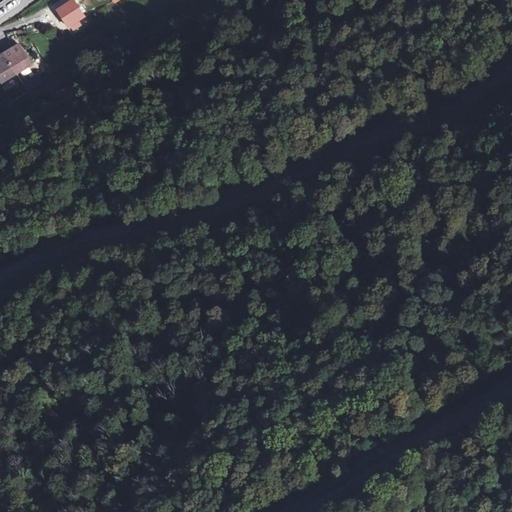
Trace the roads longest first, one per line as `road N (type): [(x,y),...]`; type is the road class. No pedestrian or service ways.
road 1 (secondary): [(511,68),(443,116),(196,215),(79,242),(0,279)]
road 2 (secondary): [(301,511),(511,387)]
